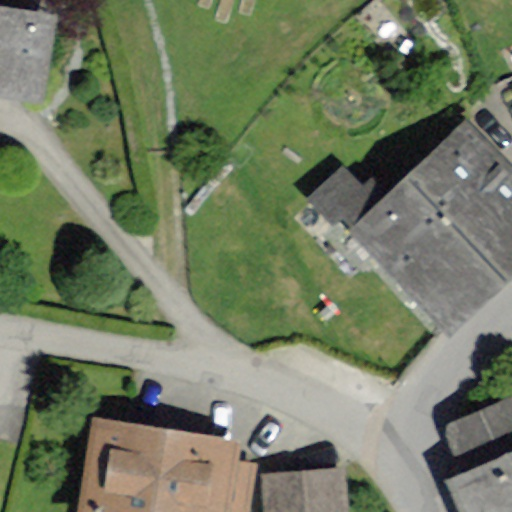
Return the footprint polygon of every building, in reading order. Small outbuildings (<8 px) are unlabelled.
[(0,13),(0,92),(36,97),(47,19),(0,13)] [(359,228),(446,325),(511,265),(511,169),(473,126),(359,228)] [(511,511),(511,402),(451,429),(472,476),(456,484),(469,511),(511,511)] [(234,446),(99,424),(84,511),(243,511),(251,465),(232,462),(234,446)] [(340,511),(338,473),(269,477),(271,511),(340,511)]
